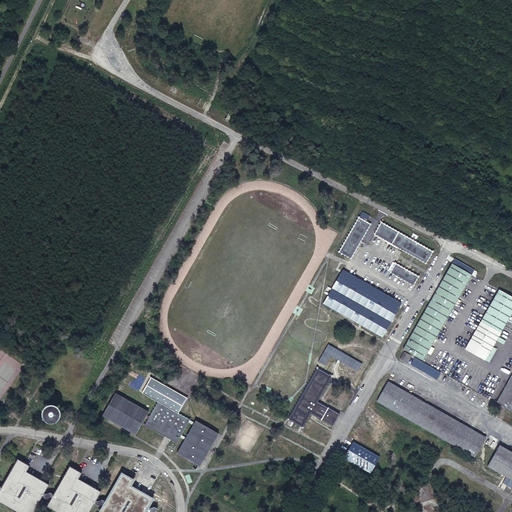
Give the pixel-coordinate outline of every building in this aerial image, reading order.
[(358,224),(350,220),(330,257),(338,262),(358,224)] [(427,251),(375,223),(370,233),(422,261),(427,251)] [(414,275),(393,264),(389,272),(410,282),(414,275)] [(469,278),(449,267),(404,354),(406,355),(402,362),(408,365),(411,358),(423,364),(469,278)] [(396,306),(334,273),(318,304),(379,337),(396,306)] [(511,305),(511,301),(494,292),(462,351),(482,362),(511,305)] [(451,368),(448,376),(465,383),(468,375),(451,368)] [(325,384),(313,378),(287,426),(300,433),(308,419),(329,431),(334,422),(312,410),(325,384)] [(511,379),(498,406),(511,413),(511,379)] [(188,401),(149,381),(141,397),(159,406),(151,420),(143,416),(144,415),(114,400),(104,418),(134,435),(141,420),(149,424),(147,428),(177,444),(190,418),(181,413),(188,401)] [(482,444),(385,391),(375,409),(472,462),(482,444)] [(59,416),(59,413),(58,410),(57,408),(55,406),(52,405),(49,405),(46,405),(43,407),(41,411),(40,414),(41,417),(43,420),(46,422),(49,423),(53,423),(56,421),(58,418),(59,416)] [(216,435),(196,425),(179,457),(199,468),(216,435)] [(378,462),(353,448),(346,460),(371,475),(378,462)] [(511,459),(499,453),(489,471),(511,483),(511,459)] [(144,511),(145,510),(148,511),(157,511),(158,507),(147,505),(150,499),(128,487),(130,483),(119,477),(106,501),(94,499),(97,493),(76,481),(79,476),(67,470),(55,493),(41,492),(45,484),(25,473),(27,469),(15,462),(2,488),(0,487),(0,504),(14,511),(29,511),(37,499),(51,500),(47,509),(52,511),(87,511),(91,505),(104,506),(100,511),(144,511)]
